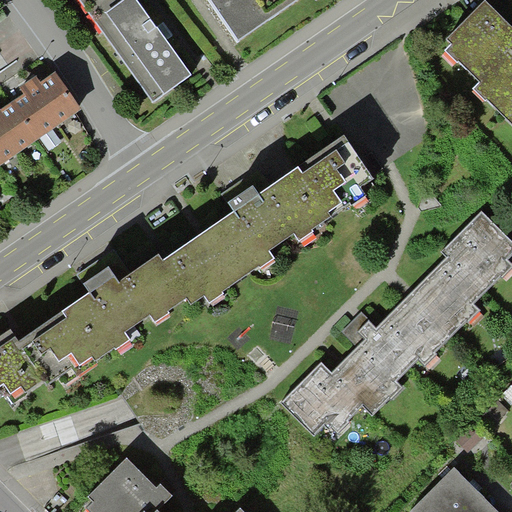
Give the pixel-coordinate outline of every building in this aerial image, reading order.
[(76,0),(154,106),(191,79),(133,0),(76,0)] [(206,0),(236,44),(300,0),(206,0)] [(511,26),(489,3),(444,47),(482,85),(476,91),(511,127),(511,26)] [(0,164),(77,111),(52,75),(37,84),(32,77),(28,80),(20,85),(16,88),(21,96),(0,110),(0,164)] [(350,191),(363,183),(335,140),(247,197),(240,186),(215,202),(221,211),(109,284),(97,266),(69,285),(77,296),(6,343),(0,335),(0,334),(0,396),(1,398),(12,391),(16,397),(32,387),(37,394),(118,341),(114,333),(138,318),(145,329),(191,299),(198,308),(266,264),(258,251),(282,235),(289,245),(357,201),(350,191)] [(503,259),(511,250),(511,246),(477,212),(437,253),(442,258),(372,328),(359,315),(340,335),(353,347),(327,373),(318,364),(278,404),(313,438),(324,427),(334,437),(362,409),(370,418),(400,389),(393,382),(415,360),(425,370),(437,359),(433,355),(478,310),(473,305),(510,267),(503,259)] [(149,487),(123,458),(77,499),(88,511),(240,511),(233,503),(223,511),(158,511),(153,505),(165,493),(155,482),(149,487)] [(494,511),(453,471),(412,511),(494,511)]
